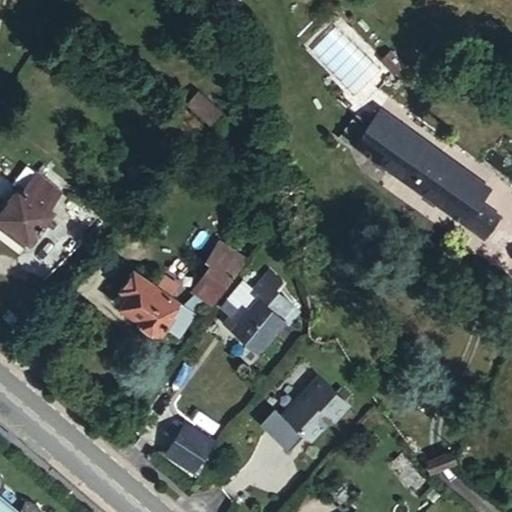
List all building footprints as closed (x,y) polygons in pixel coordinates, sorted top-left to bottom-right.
[(207,123),(221,109),(197,85),(183,99),(207,123)] [(378,111),(356,146),(485,237),(499,218),(477,203),(487,188),(378,111)] [(192,148),(207,131),(188,115),(174,131),(192,148)] [(18,186),(0,210),(0,224),(31,248),(55,214),(51,209),(62,194),(35,172),(23,189),(18,186)] [(193,264),(205,274),(223,287),(241,262),(210,239),(193,264)] [(167,273),(159,284),(137,269),(125,286),(132,291),(121,307),(135,318),(136,324),(148,332),(153,330),(160,335),(177,310),(172,307),(177,298),(172,293),(180,283),(167,273)] [(223,287),(205,274),(191,295),(209,308),(223,287)] [(262,282),(254,292),(251,295),(254,297),(244,310),(238,306),(229,318),(233,322),(227,330),(257,355),(283,324),(281,323),(292,309),(262,282)] [(251,295),(254,292),(244,284),(231,299),(238,306),(244,310),(254,297),(251,295)] [(344,408),(313,378),(277,416),(305,443),(326,422),(329,425),(344,408)] [(192,472),(213,444),(187,424),(166,452),(192,472)] [(0,511),(40,511),(42,510),(39,502),(34,498),(25,494),(20,507),(0,490),(0,484),(1,483),(3,477),(1,469),(0,468),(0,511)]
